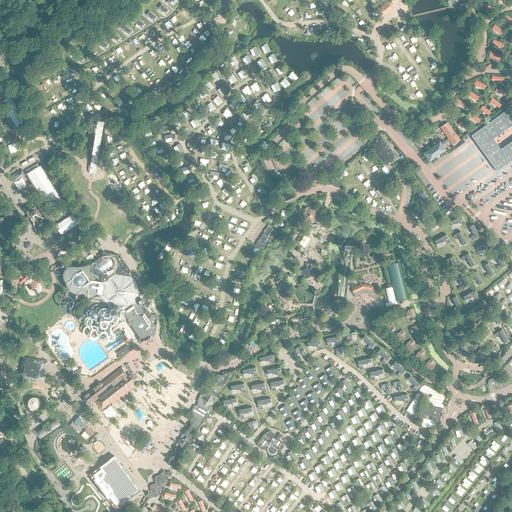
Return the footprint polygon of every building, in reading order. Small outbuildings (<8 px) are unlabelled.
[(382,17),(391,11),(387,5),(378,11),(382,17)] [(493,28),(502,35),(504,31),(495,25),(493,28)] [(492,44),(503,48),(504,44),(494,40),(492,44)] [(488,56),(499,60),(500,56),(490,52),(488,56)] [(474,85),(484,90),(486,86),(476,81),(474,85)] [(507,92),(497,88),(495,92),(505,96),(507,92)] [(469,96),(479,101),(481,97),(471,92),(469,96)] [(455,102),(464,108),(466,104),(457,98),(455,102)] [(490,102),(499,108),(502,104),(492,98),(490,102)] [(481,109),(490,116),(492,112),(483,106),(481,109)] [(511,117),(507,110),(471,136),(497,171),(511,160),(511,141),(500,150),(493,139),(511,125),(511,117)] [(481,120),(472,114),(469,117),(479,124),(481,120)] [(96,174),(106,120),(99,118),(89,173),(96,174)] [(459,124),(468,130),(470,126),(461,120),(459,124)] [(440,141),(423,153),(429,161),(429,162),(446,150),(443,145),(450,140),(453,144),(460,139),(448,122),(445,124),(443,125),(441,127),(449,138),(441,144),(440,141)] [(390,148),(390,147),(381,136),(376,139),(375,140),(370,144),(388,166),(398,158),(392,151),(393,150),(391,147),(390,148)] [(63,206),(49,182),(42,171),(41,172),(39,170),(27,177),(49,214),(52,213),(53,215),(62,209),(61,207),(63,206)] [(423,191),(419,194),(427,206),(432,203),(423,191)] [(417,206),(413,209),(422,220),(426,217),(417,206)] [(461,215),(449,222),(451,227),(463,220),(461,215)] [(439,218),(427,225),(429,230),(441,223),(439,218)] [(473,224),(469,227),(476,239),(480,236),(473,224)] [(274,233),(275,231),(268,226),(257,244),(263,248),(265,245),(268,241),(270,243),(271,241),(273,243),(278,235),(274,233)] [(461,231),(456,234),(463,246),(468,243),(461,231)] [(446,234),(434,241),(436,246),(449,239),(446,234)] [(488,241),(476,248),(478,253),(491,246),(488,241)] [(90,267),(90,268),(89,269),(89,270),(89,272),(89,273),(90,274),(90,275),(91,275),(92,276),(93,277),(95,278),(94,279),(96,281),(97,283),(98,282),(99,281),(100,281),(101,281),(102,281),(103,281),(104,281),(103,285),(102,288),(101,295),(100,295),(99,295),(98,295),(97,294),(96,293),(96,292),(95,293),(94,293),(93,291),(91,292),(89,293),(90,295),(89,296),(88,297),(89,297),(89,298),(89,299),(89,300),(88,303),(88,305),(88,308),(90,310),(91,312),(94,314),(95,314),(96,315),(98,315),(99,314),(100,314),(101,314),(104,312),(105,310),(106,308),(107,305),(109,309),(113,310),(113,311),(113,312),(113,314),(114,314),(117,314),(119,315),(120,315),(120,314),(125,315),(128,319),(128,321),(128,322),(140,340),(141,342),(144,341),(146,342),(147,341),(150,342),(151,336),(154,337),(156,325),(158,315),(155,314),(154,307),(148,301),(149,298),(142,288),(139,288),(131,275),(132,272),(121,258),(118,257),(118,255),(102,252),(104,255),(94,263),(92,264),(92,265),(91,265),(91,266),(90,267)] [(469,253),(464,255),(471,268),(476,265),(469,253)] [(499,254),(495,256),(502,269),(506,266),(499,254)] [(453,256),(448,258),(455,270),(460,268),(453,256)] [(386,289),(390,305),(396,304),(396,301),(408,298),(399,262),(395,263),(394,260),(390,261),(391,261),(387,262),(388,265),(386,266),(390,282),(388,283),(388,282),(384,283),(384,286),(388,285),(388,288),(386,289)] [(315,266),(315,262),(309,261),(308,270),(306,269),(306,268),(307,269),(308,269),(308,268),(308,267),(307,267),(306,267),(305,267),(304,268),(303,267),(303,270),(305,272),(305,273),(303,272),(303,273),(306,279),(307,279),(307,277),(311,277),(312,275),(311,275),(311,274),(312,274),(331,278),(332,270),(315,266)] [(488,262),(484,265),(491,277),(495,275),(488,262)] [(35,270),(29,274),(31,278),(26,281),(25,284),(30,294),(34,295),(43,290),(44,287),(46,285),(40,274),(36,273),(35,270)] [(477,271),(472,274),(479,286),(484,283),(477,271)] [(461,275),(457,278),(464,290),(468,287),(461,275)] [(287,291),(294,290),(293,287),(286,278),(279,285),(281,286),(281,290),(281,289),(281,294),(285,295),(285,294),(287,294),(290,295),(291,292),(287,291)] [(498,281),(485,288),(488,293),(500,286),(498,281)] [(372,286),(365,284),(362,284),(352,289),(354,293),(355,297),(365,292),(368,293),(376,300),(378,297),(381,293),(372,286)] [(475,290),(462,297),(465,301),(477,294),(475,290)] [(294,299),(294,300),(296,302),(297,301),(299,300),(294,293),(290,295),(293,300),(294,299)] [(456,296),(451,298),(459,310),(463,308),(456,296)] [(503,297),(499,300),(506,312),(510,310),(503,297)] [(484,302),(472,309),(474,313),(486,306),(484,302)] [(494,311),(489,314),(498,326),(502,323),(494,311)] [(467,312),(463,314),(470,327),(474,324),(467,312)] [(279,324),(279,319),(266,320),(266,325),(268,325),(268,326),(270,325),(271,325),(271,327),(272,327),(274,327),(274,326),(275,326),(275,325),(276,325),(278,325),(278,324),(279,324)] [(456,321),(452,323),(459,336),(463,333),(456,321)] [(255,324),(254,324),(253,323),(250,324),(246,337),(247,340),(249,339),(249,340),(251,339),(252,338),(253,334),(252,334),(253,330),(254,330),(255,328),(256,326),(255,324)] [(484,324),(481,326),(487,334),(490,332),(484,324)] [(112,336),(107,340),(109,343),(113,349),(115,352),(124,345),(127,344),(131,341),(121,327),(110,334),(112,336)] [(502,329),(497,332),(504,344),(509,341),(502,329)] [(340,335),(326,338),(327,343),(341,340),(340,335)] [(365,335),(362,339),(373,348),(376,344),(365,335)] [(477,335),(468,340),(470,343),(479,338),(477,335)] [(321,339),(306,342),(308,347),(322,344),(321,339)] [(492,341),(489,344),(496,352),(499,349),(492,341)] [(463,342),(458,345),(465,357),(470,354),(463,342)] [(301,345),(297,347),(303,356),(306,354),(301,345)] [(132,350),(128,346),(117,353),(119,356),(118,357),(119,359),(132,350)] [(480,347),(477,350),(484,357),(487,354),(480,347)] [(380,348),(377,352),(387,361),(391,357),(380,348)] [(273,354),(259,357),(260,363),(274,359),(273,354)] [(45,361),(36,359),(24,357),(19,374),(19,377),(19,378),(37,382),(40,383),(40,382),(45,361)] [(371,357),(357,360),(358,366),(372,363),(371,357)] [(396,361),(392,365),(403,375),(406,371),(396,361)] [(88,406),(89,406),(95,401),(102,410),(111,402),(113,405),(137,386),(135,384),(137,382),(131,373),(133,372),(127,363),(121,368),(121,367),(82,397),(88,406)] [(189,376),(195,369),(183,363),(177,369),(189,376)] [(256,366),(242,369),(243,375),(257,372),(256,366)] [(280,367),(266,370),(267,375),(281,372),(280,367)] [(74,379),(79,386),(82,368),(76,372),(73,371),(73,374),(71,375),(72,377),(72,379),(74,379)] [(383,369),(369,372),(370,377),(384,374),(383,369)] [(165,461),(164,463),(164,465),(167,466),(168,466),(169,469),(171,468),(172,466),(174,467),(208,409),(210,411),(218,398),(216,397),(220,391),(232,377),(233,371),(234,372),(235,371),(235,370),(234,370),(233,371),(223,373),(224,374),(218,376),(213,378),(213,382),(210,383),(209,383),(208,384),(208,385),(208,387),(208,389),(205,393),(204,393),(202,396),(200,399),(199,401),(200,403),(198,406),(196,405),(191,413),(196,416),(194,419),(192,422),(190,425),(187,423),(183,429),(186,432),(175,450),(168,461),(168,462),(165,461)] [(411,375),(407,379),(418,389),(422,385),(411,375)] [(492,380),(491,380),(490,381),(489,383),(489,384),(490,385),(490,386),(491,386),(492,387),(493,387),(495,387),(496,386),(498,390),(506,386),(508,385),(509,384),(510,382),(510,381),(509,381),(508,380),(508,379),(506,379),(505,379),(502,380),(500,377),(492,380)] [(284,379),(270,382),(271,387),(285,384),(284,379)] [(265,382),(250,385),(252,390),(266,387),(265,382)] [(244,383),(230,386),(231,391),(245,388),(244,383)] [(236,397),(222,400),(223,405),(237,402),(236,397)] [(252,406),(238,409),(239,414),(253,412),(252,406)] [(443,414),(441,413),(442,409),(434,407),(433,409),(422,406),(420,418),(423,418),(424,415),(432,416),(431,420),(440,421),(441,417),(442,417),(443,414)] [(85,429),(88,427),(79,417),(74,422),(78,426),(80,424),(85,429)] [(272,432),(271,431),(270,431),(269,431),(268,431),(267,432),(266,434),(265,433),(257,444),(259,445),(264,450),(267,446),(269,447),(268,447),(268,448),(268,449),(268,451),(268,452),(269,453),(270,454),(271,454),(272,454),(273,454),(274,454),(275,454),(276,452),(277,452),(286,440),(285,439),(285,438),(283,436),(283,435),(280,433),(275,439),(273,438),(274,437),(274,436),(274,435),(274,434),(273,433),(273,432),(272,432)] [(114,456),(89,475),(115,509),(141,490),(114,456)] [(147,495),(146,496),(147,497),(149,496),(157,497),(169,476),(171,477),(172,473),(168,471),(168,473),(165,471),(163,472),(161,476),(156,477),(155,479),(157,482),(155,485),(152,485),(151,487),(151,490),(150,492),(146,493),(146,494),(147,495)] [(188,488),(185,490),(189,500),(193,498),(188,488)] [(181,498),(177,500),(182,510),(186,508),(181,498)] [(202,499),(198,500),(202,510),(206,509),(202,499)] [(155,503),(153,507),(161,511),(162,511),(164,510),(165,509),(155,503)]
